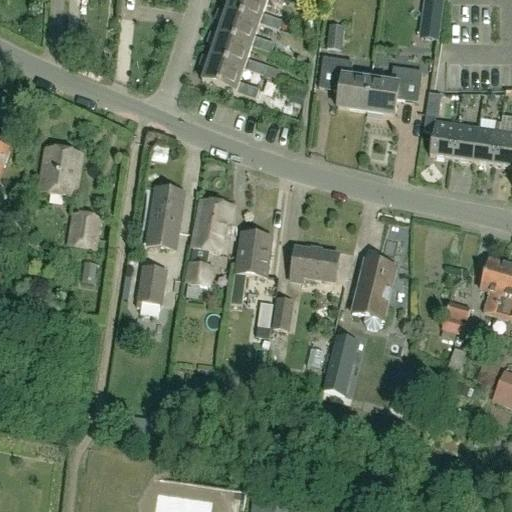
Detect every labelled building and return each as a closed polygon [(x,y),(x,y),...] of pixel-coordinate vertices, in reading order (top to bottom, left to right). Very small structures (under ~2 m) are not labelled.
[(228,0),(229,0),(225,13),(259,26),(278,34),(282,23),(263,17),(268,2),(262,0),(228,0)] [(426,0),(423,24),(441,26),(444,2),(426,0)] [(250,49),(270,56),(274,46),(254,39),(259,26),(225,13),(224,13),(218,10),(216,16),(218,16),(216,22),(221,24),(217,36),(250,49)] [(327,52),(342,54),(345,30),(330,28),(327,52)] [(250,49),(217,36),(210,33),(208,38),(210,39),(208,44),(213,46),(209,58),(243,71),(262,78),(266,68),(246,61),(250,49)] [(209,58),(202,56),(200,61),(202,61),(200,67),(205,69),(200,82),(254,101),(258,91),(238,84),(243,71),(209,58)] [(366,116),(371,84),(350,82),(352,66),(323,62),(319,92),(340,95),(337,112),(366,116)] [(391,87),(371,84),(366,116),(395,120),(397,103),(418,105),(422,75),(394,71),(391,87)] [(297,92),(294,103),(303,106),(306,95),(297,92)] [(429,96),(427,107),(439,109),(441,99),(441,97),(432,96),(429,96)] [(426,123),(440,123),(440,111),(425,112),(426,123)] [(452,163),(457,129),(435,125),(430,159),(452,163)] [(457,129),(452,163),(474,166),(479,132),(457,129)] [(500,135),(479,132),(474,166),(495,169),(500,135)] [(511,136),(500,135),(495,169),(511,171),(511,136)] [(0,178),(9,151),(0,147),(0,178)] [(40,195),(74,200),(81,157),(47,151),(40,195)] [(148,248),(175,253),(184,196),(157,192),(148,248)] [(197,302),(200,288),(207,290),(210,270),(206,270),(209,254),(223,257),(231,210),(202,204),(187,286),(188,286),(186,300),(197,302)] [(70,249),(94,253),(99,221),(75,217),(70,249)] [(241,308),(244,290),(246,278),(267,281),(272,242),(241,238),(237,264),(234,285),(231,307),(241,308)] [(304,281),(335,286),(339,257),(296,250),(290,284),(303,286),(304,281)] [(380,330),(382,324),(384,324),(396,271),(365,263),(352,316),(365,319),(363,326),(367,332),(375,334),(380,330)] [(494,319),(508,270),(488,264),(480,292),(490,295),(484,316),(494,319)] [(80,291),(93,292),(96,271),(82,269),(80,291)] [(136,305),(162,309),(168,274),(142,270),(136,305)] [(511,270),(508,270),(494,319),(511,323),(511,270)] [(289,335),(293,304),(278,302),(273,332),(289,335)] [(269,331),(272,308),(260,306),(257,329),(269,331)] [(463,339),(470,312),(448,306),(441,333),(442,333),(440,340),(454,344),(455,337),(463,339)] [(339,320),(327,374),(347,379),(360,325),(339,320)] [(257,329),(256,340),(268,342),(269,331),(257,329)] [(474,340),(471,351),(481,354),(484,343),(474,340)] [(307,357),(308,373),(322,372),(321,356),(307,357)] [(503,362),(489,357),(478,383),(492,389),(503,362)] [(511,377),(504,374),(491,405),(511,414),(511,412),(511,377)] [(460,387),(457,396),(467,400),(470,391),(460,387)] [(397,400),(395,410),(416,415),(419,404),(397,400)] [(125,421),(123,438),(147,442),(147,443),(158,444),(160,445),(163,419),(162,419),(150,417),(150,424),(125,421)] [(155,486),(150,511),(207,511),(210,495),(155,486)] [(253,499),(250,511),(300,511),(302,505),(253,499)]
